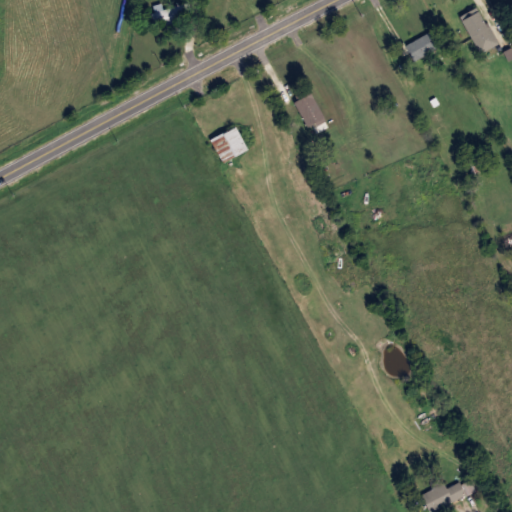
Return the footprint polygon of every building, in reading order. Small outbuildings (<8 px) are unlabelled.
[(155,19),(154,10),(161,8),(163,17),(155,19)] [(463,17),(480,11),(494,46),(477,53),(463,17)] [(406,42),(434,32),(440,47),(412,58),(406,42)] [(325,118),(308,127),(294,101),(310,92),(325,118)] [(248,148),(223,162),(210,139),(235,126),(248,148)] [(488,165),(475,172),(467,158),(481,151),(488,165)] [(454,427),(440,435),(433,422),(447,415),(454,427)] [(475,491),(429,511),(420,492),(443,482),(446,489),(469,478),(475,491)]
